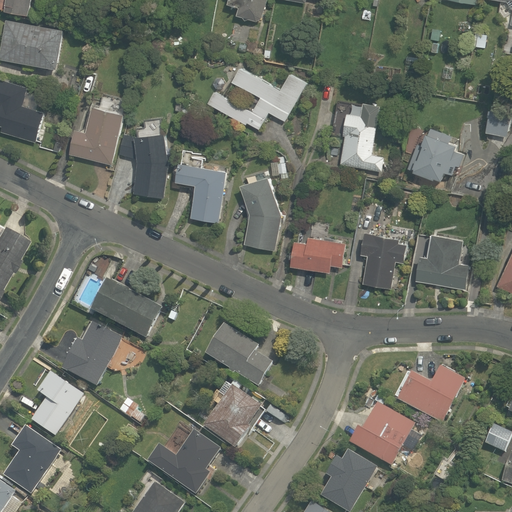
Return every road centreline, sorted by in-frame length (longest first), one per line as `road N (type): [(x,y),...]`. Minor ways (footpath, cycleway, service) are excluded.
road 1 (residential): [(88,217),(344,330)]
road 2 (residential): [(344,330),(321,414),(258,511)]
road 3 (residential): [(88,217),(0,379)]
road 4 (residential): [(344,330),(511,341)]
